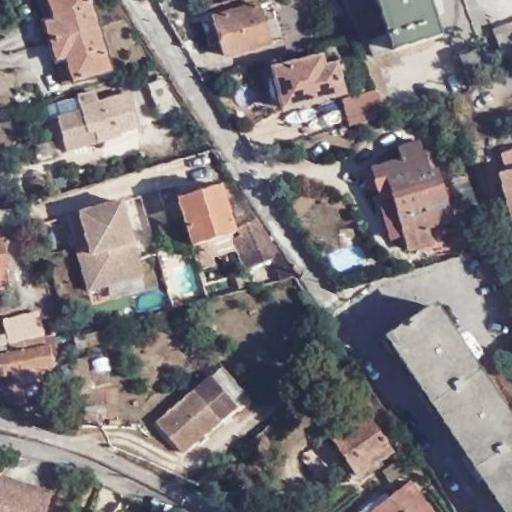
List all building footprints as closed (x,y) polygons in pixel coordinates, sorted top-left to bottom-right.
[(40,0),(46,19),(57,15),(53,0),(40,0)] [(92,0),(53,0),(57,15),(46,19),(53,40),(100,26),(101,26),(92,0)] [(382,0),(392,33),(372,39),(378,55),(445,34),(433,0),(382,0)] [(259,7),(216,19),(226,57),(268,45),(259,7)] [(511,24),(494,31),(504,57),(511,54),(511,24)] [(100,26),(53,40),(59,60),(60,59),(69,56),(77,80),(114,69),(101,26),(100,26)] [(491,61),(486,49),(472,54),(462,58),(467,70),(480,65),(491,61)] [(67,82),(77,80),(69,56),(60,59),(67,82)] [(321,58),(274,71),(283,110),(344,95),(336,67),(325,70),(321,58)] [(166,80),(150,85),(159,114),(175,108),(166,80)] [(376,90),(341,100),(348,127),(387,115),(376,90)] [(95,93),(79,97),(85,113),(60,122),(70,152),(93,145),(91,136),(96,134),(99,143),(121,137),(121,133),(139,126),(129,94),(99,104),(95,93)] [(429,232),(454,224),(438,169),(430,172),(420,141),(396,149),(400,161),(370,170),(379,203),(391,200),(407,253),(433,246),(429,232)] [(511,150),(493,156),(511,217),(511,150)] [(478,204),(465,172),(451,177),(463,209),(478,204)] [(218,183),(175,197),(191,246),(230,234),(233,233),(232,231),(218,183)] [(121,201),(78,213),(88,248),(76,251),(87,291),(141,276),(121,201)] [(277,247),(256,217),(238,228),(253,256),(277,247)] [(232,231),(233,233),(230,234),(246,270),(271,258),(281,280),(296,276),(277,247),(253,256),(238,228),(232,231)] [(6,238),(0,239),(0,286),(12,284),(9,268),(12,265),(6,238)] [(173,258),(180,297),(204,293),(200,269),(213,267),(211,252),(173,258)] [(148,294),(167,288),(160,268),(141,274),(148,294)] [(0,332),(0,348),(46,337),(40,309),(5,318),(5,322),(0,324),(0,327),(1,333),(0,332)] [(511,511),(511,428),(432,310),(389,339),(412,374),(454,437),(496,502),(503,511),(511,511)] [(106,330),(82,334),(85,348),(108,344),(106,330)] [(47,343),(0,354),(0,376),(4,375),(9,389),(13,406),(30,401),(25,381),(37,378),(35,367),(50,363),(47,343)] [(213,377),(158,424),(184,454),(239,407),(213,377)] [(360,406),(325,430),(353,472),(390,447),(360,406)] [(48,511),(54,493),(2,478),(0,483),(0,511),(48,511)] [(433,511),(408,479),(365,511),(433,511)]
